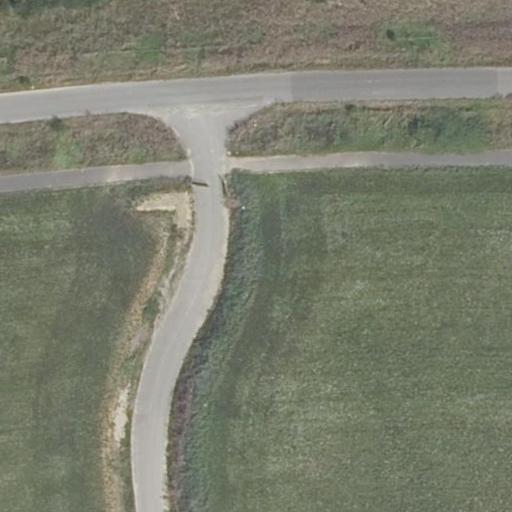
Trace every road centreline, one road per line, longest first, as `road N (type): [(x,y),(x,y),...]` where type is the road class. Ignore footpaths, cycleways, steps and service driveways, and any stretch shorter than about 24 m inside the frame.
road 1 (unclassified): [(158,511),(155,397),(214,233),(206,96)]
road 2 (unclassified): [(511,87),(206,96)]
road 3 (unclassified): [(206,96),(0,111)]
